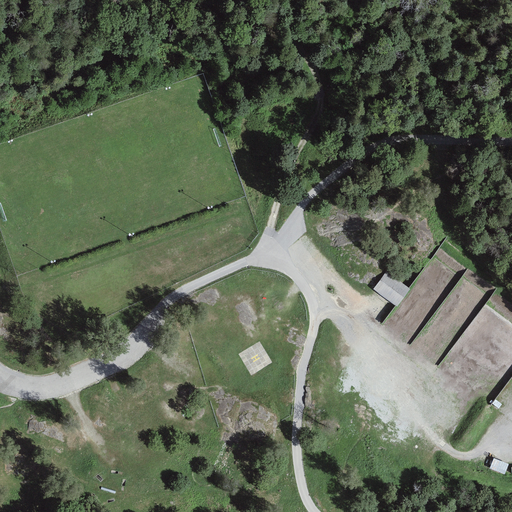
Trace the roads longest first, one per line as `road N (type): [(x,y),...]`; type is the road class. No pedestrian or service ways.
road 1 (unclassified): [(0,370),(40,385),(115,360),(180,291),(272,245)]
road 2 (track): [(302,52),(262,28),(174,0)]
